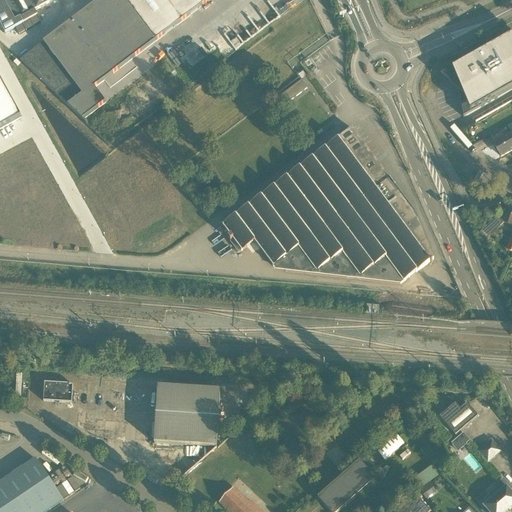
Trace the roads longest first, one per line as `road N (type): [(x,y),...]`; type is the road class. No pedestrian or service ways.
road 1 (primary): [(381,91),(511,391)]
road 2 (primary): [(511,352),(398,84)]
road 3 (unknown): [(361,114),(164,264)]
road 4 (unclassified): [(0,408),(182,511)]
